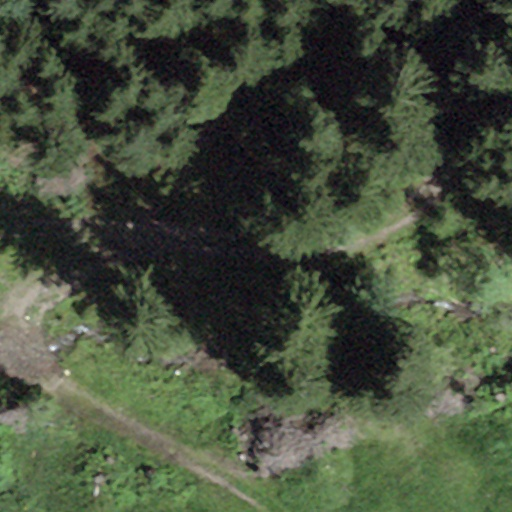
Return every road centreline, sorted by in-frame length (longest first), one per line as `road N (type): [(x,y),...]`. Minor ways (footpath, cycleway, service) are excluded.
road 1 (track): [(254,511),(192,451),(9,343),(52,287),(134,235),(415,207),(448,144),(442,60),(377,0)]
road 2 (track): [(134,235),(68,223),(0,231)]
